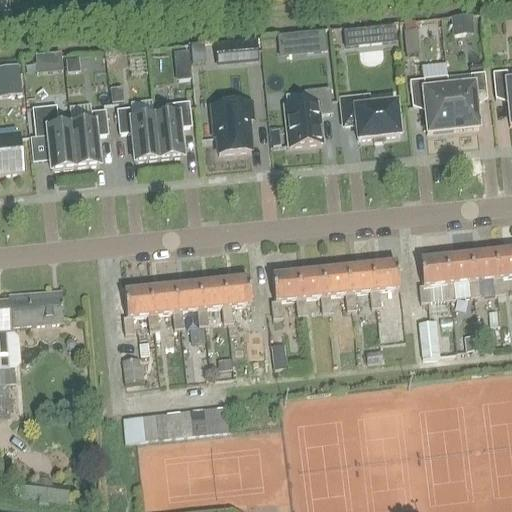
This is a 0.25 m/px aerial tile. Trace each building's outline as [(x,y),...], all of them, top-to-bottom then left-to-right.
[(472,19),(451,21),(452,38),(473,37),(472,19)] [(393,29),(379,30),(381,47),(395,46),(393,29)] [(356,33),(342,34),(344,51),(358,50),(356,33)] [(416,34),(403,35),(405,59),(418,58),(416,34)] [(323,35),(303,37),(305,57),(325,55),(323,35)] [(256,43),(235,45),(237,68),(258,66),(256,43)] [(78,62),(66,63),(67,76),(79,74),(78,62)] [(0,70),(0,100),(22,98),(18,68),(0,70)] [(188,69),(174,70),(175,85),(189,84),(188,69)] [(511,129),(511,86),(508,87),(506,75),(492,77),(495,103),(508,102),(511,129)] [(471,90),(448,93),(452,135),(477,132),(474,105),(487,104),(484,77),(470,78),(471,90)] [(412,112),(425,110),(428,137),(452,135),(448,93),(447,81),(409,85),(412,112)] [(123,92),(108,94),(110,108),(125,106),(123,92)] [(289,152),(306,150),(321,149),(318,121),(332,119),(329,93),(303,96),(305,108),(285,110),(289,152)] [(368,112),(367,102),(341,105),(343,130),(356,129),(357,145),(398,141),(398,137),(402,136),(401,122),(396,122),(395,109),(368,112)] [(158,164),(172,163),(182,162),(179,132),(191,131),(189,106),(164,109),(166,121),(154,122),(158,164)] [(249,107),(212,110),(215,139),(219,138),(220,157),(249,155),(247,123),(251,123),(249,107)] [(58,127),(56,110),(32,113),(35,142),(47,141),(51,175),(75,173),(70,126),(58,127)] [(132,125),(130,113),(116,114),(119,139),(132,137),(135,167),(158,164),(154,122),(132,125)] [(108,139),(105,114),(91,116),(92,128),(71,130),(71,125),(70,126),(75,173),(98,170),(95,140),(108,139)] [(18,143),(0,144),(0,180),(21,178),(18,143)] [(495,284),(492,284),(493,301),(503,300),(501,283),(511,282),(511,255),(492,258),(495,284)] [(471,286),(467,287),(469,304),(479,303),(477,286),(492,284),(495,284),(492,258),(468,261),(471,286)] [(446,289),(442,289),(444,306),(454,305),(452,288),(467,287),(471,286),(468,261),(443,263),(446,289)] [(421,291),(418,292),(420,309),(444,306),(442,289),(446,289),(443,263),(419,266),(421,291)] [(372,297),(368,298),(370,315),(380,314),(378,296),(398,294),(395,268),(369,271),(372,297)] [(368,298),(372,297),(369,271),(345,273),(347,300),(344,300),(345,317),(355,316),(354,299),(361,298),(368,298)] [(323,302),(319,302),(321,319),(331,318),(329,302),(344,300),(347,300),(345,273),(320,276),(323,302)] [(298,305),(294,305),(296,322),(306,321),(304,304),(319,302),(323,302),(320,276),(295,279),(298,305)] [(273,307),(270,307),(271,325),(282,324),(280,307),(294,305),(298,305),(295,279),(271,281),(273,307)] [(224,313),(220,313),(222,330),(232,329),(230,312),(250,310),(247,284),(221,286),(224,313)] [(200,316),(196,316),(198,333),(207,332),(206,315),(220,313),(224,313),(221,286),(197,289),(200,316)] [(175,318),(171,319),(173,335),(183,334),(181,317),(196,316),(200,316),(197,289),(172,292),(175,318)] [(150,321),(146,321),(148,338),(158,337),(156,320),(171,319),(175,318),(172,292),(147,294),(150,321)] [(125,323),(122,323),(124,341),(134,340),(132,323),(146,321),(150,321),(147,294),(123,297),(125,323)] [(7,305),(0,305),(0,389),(16,389),(14,372),(8,373),(5,331),(63,327),(61,301),(53,301),(53,297),(7,300),(7,305)] [(496,316),(488,316),(489,328),(497,327),(496,316)] [(203,334),(189,335),(190,348),(204,347),(203,334)] [(452,336),(418,339),(420,362),(454,359),(452,336)] [(478,340),(463,341),(464,357),(479,356),(478,340)] [(68,343),(65,346),(66,350),(68,353),(72,352),(75,349),(74,345),(71,343),(68,343)] [(137,350),(138,362),(138,363),(147,362),(146,349),(137,350)] [(271,351),(273,374),(285,373),(283,349),(271,351)] [(379,355),(365,357),(367,368),(381,367),(379,355)] [(140,388),(137,363),(120,365),(122,390),(140,388)] [(230,363),(218,365),(219,376),(231,374),(230,363)] [(218,438),(231,437),(228,412),(228,411),(222,412),(218,412),(215,412),(218,438)] [(205,440),(218,438),(215,412),(203,414),(205,440)] [(205,440),(203,414),(190,415),(193,441),(205,440)] [(180,442),(193,441),(190,415),(177,417),(180,442)] [(168,444),(180,442),(177,417),(165,418),(168,444)] [(155,445),(168,444),(165,418),(152,419),(155,445)] [(142,446),(155,445),(152,419),(140,421),(142,446)] [(125,448),(142,446),(140,421),(122,423),(125,448)]
